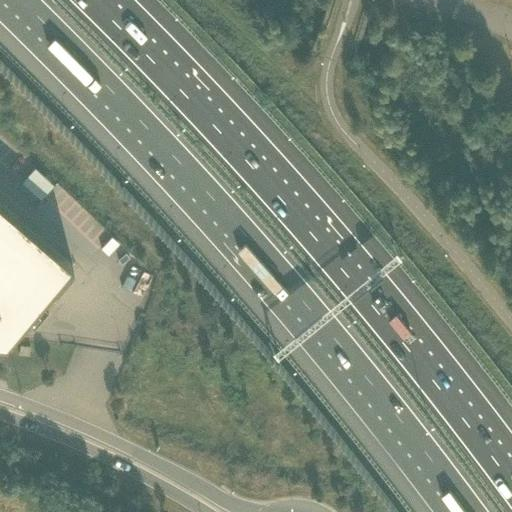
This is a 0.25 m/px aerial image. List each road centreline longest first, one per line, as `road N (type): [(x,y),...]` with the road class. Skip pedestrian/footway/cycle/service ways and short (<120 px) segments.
road 1 (motorway): [(19,0),(238,227),(469,511)]
road 2 (motorway): [(511,480),(370,300),(90,0)]
road 3 (secondary): [(252,511),(73,422),(0,396)]
road 4 (secondary): [(0,416),(66,440),(201,511)]
